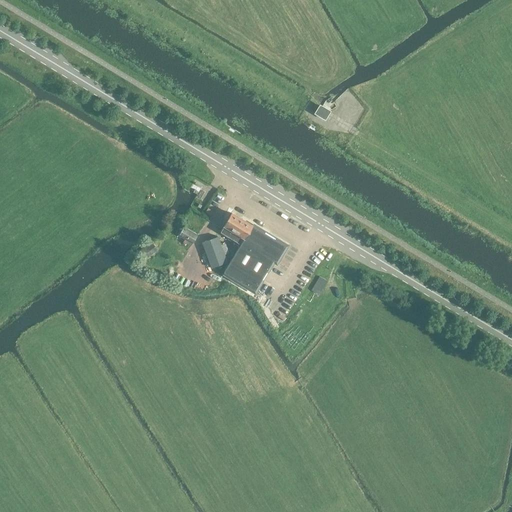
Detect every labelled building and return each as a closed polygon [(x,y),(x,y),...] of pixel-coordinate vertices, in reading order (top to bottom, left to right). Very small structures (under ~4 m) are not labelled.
[(322,107),(320,106),(316,113),(324,118),(328,111),(322,107)] [(345,118),(340,107),(328,112),(332,120),(339,117),(340,120),(345,118)] [(208,207),(206,211),(215,216),(217,212),(208,207)] [(224,272),(255,291),(273,260),(276,262),(286,246),(231,213),(220,232),(240,244),(224,272)] [(197,235),(183,225),(175,238),(184,244),(185,243),(190,246),(197,235)] [(217,237),(203,242),(212,268),(227,263),(217,237)] [(158,252),(152,243),(139,252),(146,261),(158,252)] [(178,279),(189,280),(190,268),(179,267),(178,279)]
